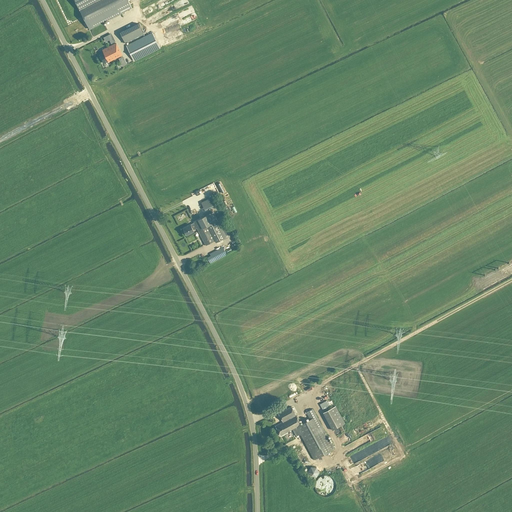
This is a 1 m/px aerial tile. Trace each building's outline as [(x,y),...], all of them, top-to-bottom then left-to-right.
[(127,0),(74,0),(89,30),(92,28),(131,8),(127,0)] [(182,2),(162,13),(165,18),(185,7),(182,2)] [(194,16),(185,20),(187,25),(196,21),(194,16)] [(160,48),(152,33),(126,46),(134,61),(160,48)] [(104,53),(99,55),(100,56),(103,63),(108,61),(108,62),(122,55),(119,50),(118,48),(116,44),(102,50),(104,53)] [(210,200),(201,204),(204,211),(213,207),(210,200)] [(206,246),(215,241),(216,243),(226,237),(218,221),(213,212),(194,222),(195,224),(191,226),(190,225),(183,228),(186,236),(194,232),(193,230),(197,228),(206,246)] [(222,247),(210,254),(211,256),(207,258),(210,264),(226,255),(222,247)] [(345,423),(336,407),(335,406),(323,413),(332,430),(345,423)] [(312,409),(306,412),(310,420),(301,425),(291,407),(279,413),(282,420),(283,420),(284,422),(275,426),(280,436),(292,430),(296,437),(300,434),(314,460),(334,449),(312,409)] [(373,422),(361,426),(363,433),(375,429),(373,422)] [(366,438),(369,444),(381,438),(378,432),(366,438)] [(299,448),(295,450),(301,464),(305,462),(299,448)] [(376,464),(375,463),(377,462),(374,459),(368,463),(372,467),(376,464)] [(316,467),(311,467),(307,472),(310,477),(316,477),(319,472),(316,467)] [(314,492),(332,495),(335,481),(329,480),(329,479),(323,478),(323,480),(317,479),(314,492)]
